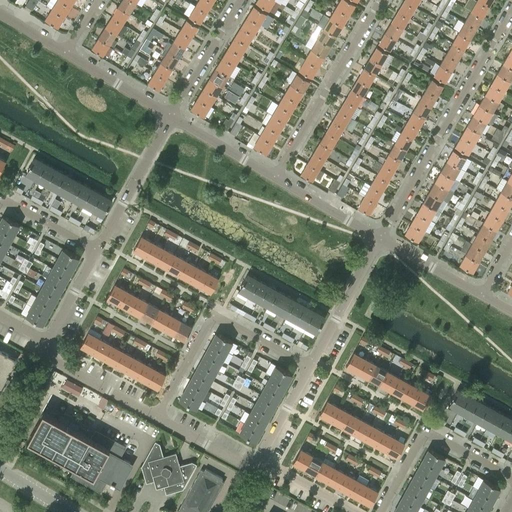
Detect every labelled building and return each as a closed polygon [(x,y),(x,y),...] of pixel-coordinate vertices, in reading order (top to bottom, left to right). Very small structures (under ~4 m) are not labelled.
[(28,0),(28,1),(25,6),(32,10),(38,0),(28,0)] [(64,16),(71,6),(60,0),(57,0),(52,8),(64,16)] [(129,14),(135,4),(129,0),(122,0),(118,7),(129,14)] [(206,12),(213,2),(209,0),(198,0),(195,5),(206,12)] [(268,10),(274,0),(256,0),(256,2),(268,10)] [(347,0),(339,0),(335,7),(348,15),(354,4),(347,0)] [(397,11),(408,18),(415,7),(404,0),(397,11)] [(488,7),(476,0),(475,0),(467,0),(463,7),(470,11),(482,18),(488,7)] [(200,23),(206,12),(195,5),(188,16),(200,23)] [(247,16),(260,24),(265,27),(271,16),(253,6),(247,16)] [(118,7),(111,17),(122,24),(129,14),(118,7)] [(342,25),(348,15),(335,7),(329,18),(342,25)] [(57,27),(64,16),(52,8),(45,19),(57,27)] [(438,20),(442,23),(448,12),(444,10),(438,20)] [(402,28),(408,18),(397,11),(391,21),(402,28)] [(475,28),(482,18),(470,11),(464,22),(475,28)] [(342,25),(329,18),(323,14),(317,24),(323,28),(335,35),(342,25)] [(260,24),(247,16),(241,26),(253,34),(260,24)] [(122,24),(111,17),(105,28),(116,34),(122,24)] [(186,20),(180,31),(191,38),(197,27),(186,20)] [(432,31),(436,33),(442,23),(438,20),(432,31)] [(396,39),(402,28),(391,21),(385,32),(396,39)] [(469,39),(475,28),(464,22),(458,32),(469,39)] [(241,26),(234,37),(247,44),(253,34),(241,26)] [(283,38),(286,33),(285,32),(287,27),(284,26),(279,36),(283,38)] [(153,27),(149,33),(146,39),(150,41),(157,30),(153,27)] [(105,28),(98,38),(109,45),(109,44),(113,47),(117,41),(113,38),(116,34),(105,28)] [(329,46),(335,35),(323,28),(317,38),(329,46)] [(184,48),(191,38),(180,31),(173,41),(184,48)] [(396,39),(385,32),(378,43),(390,49),(396,39)] [(452,43),(463,49),(469,39),(458,32),(452,43)] [(228,47),(241,55),(247,44),(234,37),(228,47)] [(109,45),(98,38),(91,49),(102,55),(105,51),(108,46),(109,45)] [(323,56),(329,46),(317,38),(311,49),(323,56)] [(184,48),(173,41),(172,44),(168,42),(163,49),(178,58),(184,48)] [(457,60),(463,49),(452,43),(446,54),(457,60)] [(121,52),(127,55),(131,58),(137,47),(133,44),(130,50),(125,47),(121,52)] [(376,46),(370,57),(381,64),(387,53),(376,46)] [(228,47),(222,57),(235,65),(241,55),(228,47)] [(160,54),(164,56),(160,62),(172,69),(178,58),(163,49),(160,54)] [(317,66),(323,56),(311,49),(305,59),(317,66)] [(503,63),(511,68),(511,54),(509,53),(503,63)] [(136,54),(133,59),(137,62),(144,66),(147,61),(140,56),(136,54)] [(440,64),(451,71),(457,60),(446,54),(440,64)] [(216,67),(229,75),(235,65),(222,57),(216,67)] [(364,68),(375,74),(381,64),(370,57),(364,68)] [(424,60),(433,65),(435,62),(427,57),(424,60)] [(311,77),(317,66),(305,59),(298,70),(311,77)] [(413,63),(427,71),(430,67),(422,63),(418,63),(415,60),(413,63)] [(160,62),(158,66),(154,64),(151,69),(155,71),(154,72),(165,79),(172,69),(160,62)] [(510,81),(511,77),(511,68),(503,63),(497,73),(510,81)] [(445,82),(451,71),(440,64),(433,75),(445,82)] [(222,85),(229,75),(216,67),(210,78),(222,85)] [(364,68),(357,78),(369,85),(375,74),(364,68)] [(165,79),(154,72),(147,83),(159,90),(165,79)] [(290,84),(302,91),(309,81),(296,73),(290,84)] [(504,91),(510,81),(497,73),(491,84),(504,91)] [(216,96),(222,85),(210,78),(203,88),(216,96)] [(351,89),(362,95),(369,85),(357,78),(351,89)] [(425,90),(436,96),(442,85),(431,79),(425,90)] [(233,80),(229,87),(240,93),(244,87),(233,80)] [(296,101),(302,91),(290,84),(284,94),(296,101)] [(491,84),(485,94),(498,101),(504,91),(491,84)] [(203,88),(197,98),(210,106),(216,96),(203,88)] [(392,99),(396,101),(397,99),(402,102),(403,98),(399,96),(398,95),(401,90),(398,88),(392,99)] [(228,89),(224,95),(235,102),(239,96),(228,89)] [(351,89),(345,99),(356,106),(362,95),(351,89)] [(430,107),(436,96),(425,90),(419,100),(430,107)] [(278,104),(290,112),(296,101),(284,94),(278,104)] [(479,104),(492,112),(498,101),(485,94),(479,104)] [(210,106),(197,98),(191,109),(203,116),(210,106)] [(430,107),(419,100),(415,98),(409,109),(412,111),(424,117),(430,107)] [(356,106),(345,99),(339,110),(350,116),(356,106)] [(284,122),(290,112),(278,104),(272,114),(284,122)] [(479,104),(473,115),(486,122),(492,112),(479,104)] [(344,127),(350,116),(339,110),(332,120),(344,127)] [(418,128),(424,117),(412,111),(406,121),(418,128)] [(266,125),(278,132),(284,122),(272,114),(266,125)] [(467,125),(480,133),(486,122),(473,115),(467,125)] [(227,130),(233,120),(229,118),(228,119),(226,118),(220,126),(227,130)] [(337,138),(344,127),(332,120),(326,131),(337,138)] [(236,121),(229,132),(236,136),(242,125),(240,123),(236,121)] [(412,138),(418,128),(406,121),(400,132),(412,138)] [(272,142),(278,132),(266,125),(259,135),(272,142)] [(467,125),(461,135),(474,143),(480,133),(467,125)] [(320,141),(331,148),(337,138),(326,131),(320,141)] [(405,149),(412,138),(400,132),(394,143),(405,149)] [(266,153),(272,142),(259,135),(253,146),(266,153)] [(474,143),(461,135),(455,146),(468,154),(474,143)] [(4,139),(1,144),(6,147),(9,142),(4,139)] [(325,159),(331,148),(320,141),(314,152),(325,159)] [(405,149),(394,143),(388,153),(399,160),(405,149)] [(506,159),(509,154),(500,149),(497,154),(500,156),(506,159)] [(453,150),(446,160),(459,168),(466,157),(453,150)] [(329,161),(325,159),(314,152),(307,162),(323,172),(329,161)] [(393,170),(399,160),(388,153),(382,164),(393,170)] [(36,179),(45,162),(34,156),(25,173),(36,179)] [(393,170),(382,164),(376,160),(372,168),(378,171),(376,174),(387,181),(393,170)] [(446,160),(440,171),(454,178),(459,168),(446,160)] [(45,162),(36,179),(46,184),(55,168),(45,162)] [(324,172),(323,172),(307,162),(301,173),(312,180),(314,176),(320,179),(324,172)] [(55,168),(46,184),(55,189),(64,173),(55,168)] [(435,181),(448,189),(454,178),(440,171),(435,181)] [(64,173),(55,189),(64,194),(73,178),(64,173)] [(381,191),(387,181),(376,174),(370,185),(381,191)] [(73,178),(64,194),(74,199),(83,183),(73,178)] [(340,182),(336,179),(334,178),(328,189),(334,192),(340,182)] [(476,191),(483,195),(486,189),(483,188),(486,182),(482,180),(476,191)] [(500,191),(511,197),(511,183),(506,180),(500,191)] [(442,199),(448,189),(435,181),(429,191),(442,199)] [(74,199),(83,205),(92,188),(83,183),(74,199)] [(346,185),(342,183),(336,194),(342,198),(349,187),(346,185)] [(375,202),(381,191),(370,185),(364,195),(375,202)] [(92,188),(83,205),(93,210),(102,194),(92,188)] [(423,202),(436,209),(442,199),(429,191),(423,202)] [(470,201),(474,203),(477,198),(480,200),(483,195),(476,191),(470,201)] [(508,209),(511,200),(511,197),(500,191),(494,201),(508,209)] [(93,210),(103,216),(112,200),(102,194),(93,210)] [(368,213),(375,202),(364,195),(357,207),(368,213)] [(502,219),(508,209),(494,201),(489,212),(502,219)] [(430,220),(436,209),(423,202),(417,212),(430,220)] [(484,209),(478,219),(483,222),(496,229),(502,219),(489,212),(484,209)] [(417,212),(411,222),(424,230),(430,220),(417,212)] [(3,215),(0,221),(0,226),(14,234),(19,224),(10,219),(3,215)] [(155,222),(150,219),(147,224),(152,227),(155,222)] [(424,230),(411,222),(404,233),(417,241),(424,230)] [(490,240),(496,229),(483,222),(477,232),(490,240)] [(0,226),(0,238),(9,244),(14,234),(0,226)] [(164,234),(169,236),(172,231),(167,228),(164,234)] [(174,239),(177,234),(172,231),(169,236),(174,239)] [(484,250),(490,240),(477,232),(471,243),(484,250)] [(145,255),(153,242),(141,236),(134,249),(145,255)] [(0,238),(0,251),(4,253),(9,244),(0,238)] [(436,254),(443,242),(439,239),(436,245),(437,245),(432,252),(436,254)] [(156,261),(164,248),(153,242),(145,255),(156,261)] [(484,250),(471,243),(465,253),(478,261),(484,250)] [(63,248),(58,258),(74,267),(79,257),(73,253),(63,248)] [(167,267),(174,254),(164,248),(156,261),(167,267)] [(213,261),(216,255),(211,252),(208,258),(213,261)] [(478,261),(465,253),(459,264),(472,272),(478,261)] [(178,274),(185,260),(174,254),(167,267),(178,274)] [(58,258),(52,268),(69,276),(74,267),(58,258)] [(189,280),(196,266),(185,260),(178,274),(189,280)] [(200,286),(207,272),(196,266),(189,280),(200,286)] [(129,270),(123,267),(120,273),(126,276),(129,270)] [(36,271),(29,268),(26,273),(33,277),(36,271)] [(52,268),(47,277),(63,286),(69,276),(52,268)] [(207,272),(200,286),(211,292),(219,278),(207,272)] [(249,295),(258,279),(247,273),(238,289),(249,295)] [(143,285),(146,279),(140,276),(137,282),(143,285)] [(47,277),(42,287),(58,296),(63,286),(47,277)] [(148,288),(151,283),(151,282),(146,279),(143,285),(148,288)] [(258,279),(249,295),(258,301),(267,284),(258,279)] [(119,303),(126,290),(115,284),(107,297),(119,303)] [(258,301),(268,306),(277,290),(267,284),(258,301)] [(42,287),(37,296),(53,305),(58,296),(42,287)] [(162,289),(159,294),(165,297),(168,292),(162,289)] [(130,310),(137,296),(126,290),(119,303),(130,310)] [(268,306),(277,311),(286,295),(277,290),(268,306)] [(173,294),(168,292),(165,297),(170,300),(173,294)] [(277,311),(287,316),(296,300),(286,295),(277,311)] [(37,296),(32,306),(48,315),(53,305),(37,296)] [(141,316),(148,302),(137,296),(130,310),(141,316)] [(287,316),(296,321),(305,305),(296,300),(287,316)] [(185,301),(181,306),(187,309),(190,304),(185,301)] [(152,322),(159,308),(148,302),(141,316),(152,322)] [(195,306),(190,304),(187,309),(192,312),(195,306)] [(296,321),(306,327),(315,311),(305,305),(296,321)] [(32,306),(26,316),(43,325),(48,315),(32,306)] [(163,328),(170,314),(159,308),(152,322),(163,328)] [(316,332),(325,316),(315,311),(306,327),(316,332)] [(170,314),(163,328),(174,334),(181,320),(170,314)] [(181,320),(174,334),(185,340),(192,326),(181,320)] [(109,322),(103,333),(108,336),(111,330),(114,325),(110,323),(109,322)] [(117,333),(120,328),(114,325),(111,330),(117,333)] [(120,328),(117,333),(122,336),(125,330),(120,328)] [(92,352),(100,338),(88,332),(81,346),(92,352)] [(216,332),(211,342),(227,351),(233,341),(216,332)] [(368,338),(362,335),(359,341),(365,344),(368,338)] [(133,342),(139,345),(142,340),(136,337),(133,342)] [(103,358),(111,344),(100,338),(92,352),(103,358)] [(144,348),(147,343),(142,340),(139,345),(144,348)] [(211,342),(206,352),(222,361),(227,351),(211,342)] [(114,364),(122,350),(111,344),(103,358),(114,364)] [(384,348),(379,345),(376,350),(382,353),(384,348)] [(0,390),(17,359),(0,349),(0,390)] [(155,354),(161,357),(163,352),(158,349),(155,354)] [(125,370),(133,356),(122,350),(114,364),(125,370)] [(169,355),(163,352),(161,357),(166,360),(169,355)] [(206,352),(201,361),(217,370),(222,361),(206,352)] [(357,372),(364,358),(353,352),(346,366),(357,372)] [(136,376),(143,362),(133,356),(125,370),(136,376)] [(407,360),(401,357),(399,362),(404,365),(407,360)] [(364,358),(357,372),(368,378),(375,364),(364,358)] [(407,360),(404,365),(409,368),(412,362),(407,360)] [(201,361),(195,371),(211,380),(217,370),(201,361)] [(147,382),(154,368),(143,362),(136,376),(147,382)] [(375,364),(368,378),(379,384),(386,370),(375,364)] [(276,365),(271,375),(287,384),(292,374),(276,365)] [(154,368),(147,382),(158,388),(166,374),(154,368)] [(386,370),(379,384),(390,390),(397,376),(386,370)] [(195,371),(190,380),(206,389),(211,380),(195,371)] [(271,375),(265,385),(282,393),(287,384),(271,375)] [(397,376),(390,390),(401,396),(408,382),(397,376)] [(190,380),(185,390),(201,399),(206,389),(190,380)] [(408,382),(401,396),(412,402),(419,388),(408,382)] [(341,387),(336,384),(333,389),(338,392),(341,387)] [(265,385),(260,394),(276,403),(282,393),(265,385)] [(423,408),(430,394),(419,388),(412,402),(423,408)] [(448,405),(459,411),(468,394),(457,389),(448,405)] [(180,399),(196,407),(201,399),(185,390),(180,399)] [(357,402),(359,397),(353,393),(350,399),(357,402)] [(260,394),(255,403),(271,412),(276,403),(260,394)] [(459,411),(468,416),(477,400),(468,394),(459,411)] [(364,406),(366,401),(359,397),(357,402),(364,406)] [(331,420),(338,406),(327,400),(320,413),(331,420)] [(477,400),(468,416),(478,421),(486,405),(477,400)] [(255,403),(250,413),(266,422),(271,412),(255,403)] [(375,412),(378,407),(375,405),(371,404),(368,408),(375,412)] [(486,405),(478,421),(487,426),(496,410),(486,405)] [(338,406),(331,420),(342,426),(349,413),(338,406)] [(383,416),(385,411),(378,407),(375,412),(383,416)] [(487,426),(497,431),(505,415),(496,410),(487,426)] [(116,486),(116,487),(130,462),(120,457),(126,447),(125,447),(125,448),(95,431),(90,440),(85,437),(86,435),(43,411),(27,440),(75,466),(72,473),(86,481),(87,479),(90,481),(89,482),(102,489),(101,490),(102,490),(108,481),(116,486)] [(250,413),(245,423),(261,431),(266,422),(250,413)] [(349,413),(342,426),(353,432),(360,419),(349,413)] [(511,425),(511,418),(505,415),(497,431),(506,437),(511,425)] [(402,420),(397,417),(394,423),(399,425),(402,420)] [(360,419),(353,432),(364,438),(371,425),(360,419)] [(402,420),(399,425),(405,428),(408,423),(402,420)] [(261,431),(245,423),(239,432),(255,441),(261,431)] [(371,425),(364,438),(375,444),(382,431),(371,425)] [(382,431),(375,444),(386,450),(393,437),(382,431)] [(397,456),(404,443),(393,437),(386,450),(397,456)] [(329,449),(332,444),(323,439),(320,444),(324,446),(323,446),(329,449)] [(192,462),(180,465),(178,466),(175,455),(164,458),(160,444),(155,441),(141,466),(146,483),(158,480),(163,483),(166,494),(183,489),(197,464),(192,462)] [(332,444),(329,449),(334,452),(337,447),(332,444)] [(304,468),(312,454),(300,448),(293,462),(304,468)] [(428,449),(423,458),(439,467),(445,457),(428,449)] [(351,461),(354,456),(348,453),(346,459),(351,461)] [(323,460),(312,454),(304,468),(315,474),(323,460)] [(359,459),(354,456),(351,461),(356,464),(359,459)] [(418,468),(434,477),(439,467),(423,458),(418,468)] [(315,474),(326,480),(334,466),(323,460),(315,474)] [(337,486),(345,472),(334,466),(326,480),(337,486)] [(376,468),(370,466),(367,471),(373,474),(376,468)] [(381,471),(376,468),(373,474),(378,476),(381,471)] [(418,468),(412,478),(429,487),(434,477),(418,468)] [(205,471),(202,470),(179,510),(178,510),(177,511),(178,511),(177,511),(208,511),(225,483),(222,481),(224,479),(206,469),(205,471)] [(337,486),(348,492),(356,479),(345,472),(337,486)] [(424,496),(429,487),(412,478),(407,487),(424,496)] [(359,498),(367,485),(356,479),(348,492),(359,498)] [(484,479),(478,489),(495,498),(500,488),(484,479)] [(378,491),(367,485),(359,498),(370,504),(378,491)] [(407,487),(402,496),(418,505),(424,496),(407,487)] [(473,498),(489,507),(495,498),(478,489),(473,498)] [(414,511),(418,505),(402,496),(397,506),(408,511),(414,511)] [(486,511),(489,507),(473,498),(468,508),(475,511),(486,511)]
